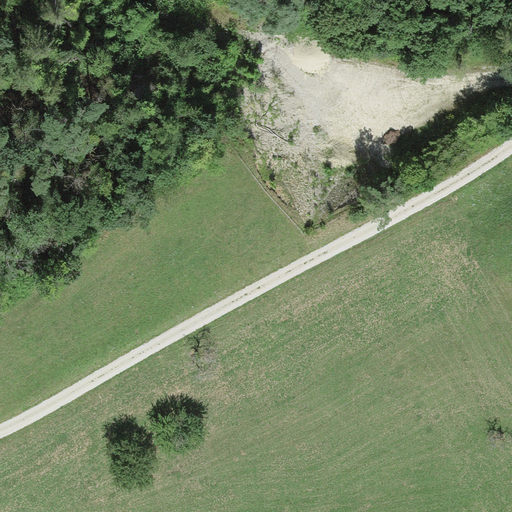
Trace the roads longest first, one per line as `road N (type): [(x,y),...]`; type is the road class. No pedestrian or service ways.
road 1 (track): [(0,431),(462,185),(511,149)]
road 2 (track): [(511,86),(463,82),(260,0)]
